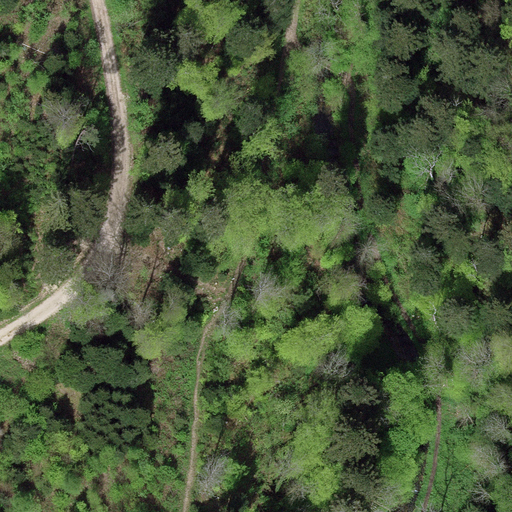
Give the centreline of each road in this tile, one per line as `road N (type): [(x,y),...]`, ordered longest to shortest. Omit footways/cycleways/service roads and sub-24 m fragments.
road 1 (track): [(288,52),(249,268),(199,361),(184,511)]
road 2 (track): [(0,337),(79,280),(110,240),(118,154),(97,0)]
